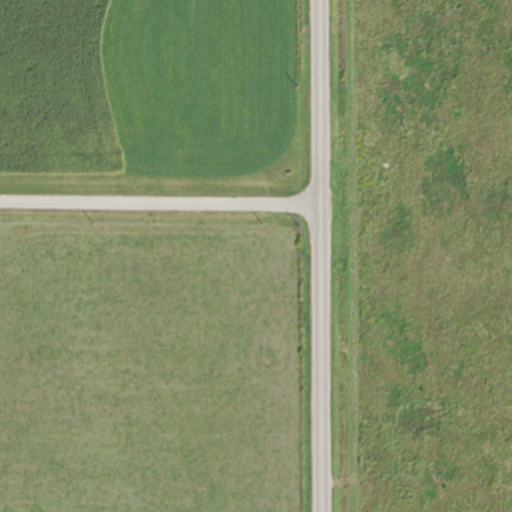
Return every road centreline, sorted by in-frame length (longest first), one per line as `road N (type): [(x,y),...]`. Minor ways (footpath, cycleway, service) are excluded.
road 1 (tertiary): [(316,511),(312,0)]
road 2 (residential): [(314,190),(0,189)]
